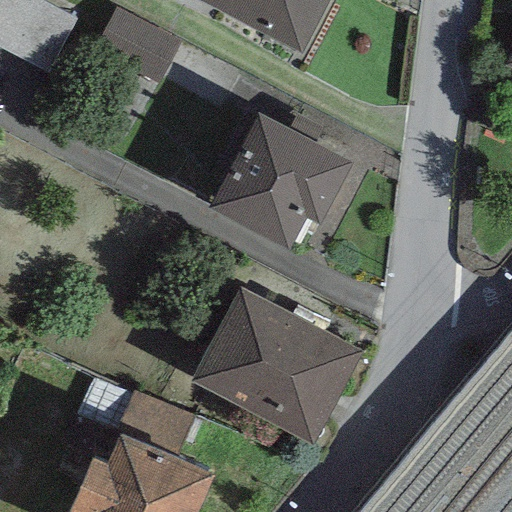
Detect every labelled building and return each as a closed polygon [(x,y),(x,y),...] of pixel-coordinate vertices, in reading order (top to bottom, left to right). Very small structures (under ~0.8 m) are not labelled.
[(326,0),(203,0),(302,49),(326,0)] [(99,64),(160,94),(183,49),(121,18),(99,64)] [(359,164),(256,118),(216,208),(298,245),(310,218),(330,227),(359,164)] [(360,356),(239,297),(193,389),(313,449),(360,356)] [(197,511),(213,469),(125,437),(117,458),(96,450),(77,504),(98,511),(197,511)]
